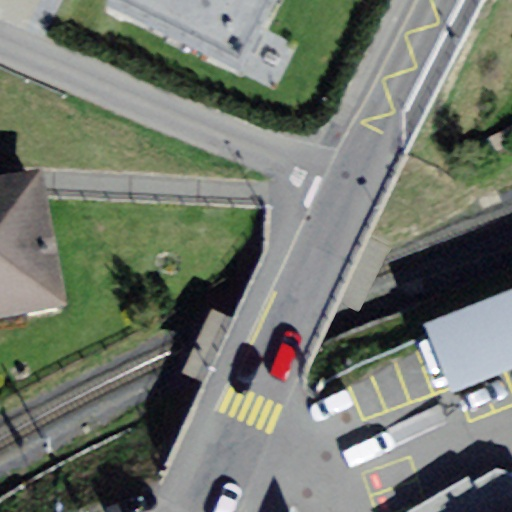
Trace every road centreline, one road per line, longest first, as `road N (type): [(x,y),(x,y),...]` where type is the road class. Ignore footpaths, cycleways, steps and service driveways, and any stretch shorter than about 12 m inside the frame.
road 1 (residential): [(352,189),(0,40)]
road 2 (tertiary): [(352,189),(204,511)]
road 3 (tertiary): [(352,189),(446,0)]
